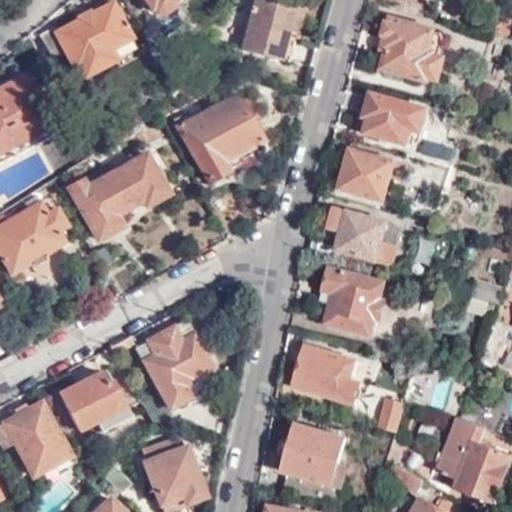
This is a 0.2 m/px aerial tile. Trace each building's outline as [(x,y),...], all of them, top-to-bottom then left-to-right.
[(123,20),(130,16),(121,0),(108,0),(55,29),(52,24),(39,31),(51,54),(66,48),(74,63),(79,62),(84,71),(114,55),(111,50),(133,38),(123,20)] [(160,13),(178,0),(147,0),(153,7),(155,5),(160,13)] [(288,29),(294,8),(267,0),(254,0),(241,48),(280,58),(288,29)] [(304,10),(294,8),(288,29),(298,31),(304,10)] [(434,28),(391,17),(383,48),(388,48),(383,68),(427,79),(429,75),(441,78),(445,58),(438,56),(439,53),(444,54),(447,40),(443,39),(444,33),(434,31),(434,28)] [(280,58),(290,61),(298,31),(288,29),(280,58)] [(0,150),(10,146),(33,134),(53,124),(26,73),(0,86),(0,150)] [(422,132),(427,109),(371,94),(364,117),(368,118),(365,133),(406,144),(409,129),(422,132)] [(265,143),(240,97),(177,130),(205,184),(229,172),(226,163),(265,143)] [(38,143),(33,134),(10,146),(15,154),(38,143)] [(423,143),(420,154),(444,160),(447,149),(423,143)] [(129,159),(122,149),(101,161),(104,166),(113,162),(115,167),(129,159)] [(383,199),(393,161),(349,149),(339,188),(383,199)] [(171,194),(148,155),(88,189),(84,181),(69,190),(98,241),(122,229),(116,217),(144,201),(148,207),(171,194)] [(69,222),(52,193),(0,223),(0,250),(11,270),(31,259),(34,265),(48,257),(45,251),(65,239),(59,228),(69,222)] [(389,263),(393,245),(381,241),(386,222),(335,208),(330,228),(342,232),(338,250),(389,263)] [(380,300),(385,283),(330,268),(322,300),(332,303),(328,322),(371,333),(374,323),(380,324),(386,302),(380,300)] [(474,280),(466,311),(490,317),(498,286),(474,280)] [(208,366),(191,335),(180,341),(171,327),(146,340),(154,354),(141,361),(167,408),(188,398),(191,402),(202,392),(204,385),(205,377),(202,368),(208,366)] [(0,359),(10,354),(0,337),(0,359)] [(350,380),(355,360),(307,346),(300,352),(296,362),(301,370),(297,386),(356,402),(360,383),(350,380)] [(127,418),(103,370),(56,395),(76,432),(88,426),(95,435),(127,418)] [(396,432),(405,404),(390,401),(381,428),(396,432)] [(29,476),(66,457),(39,403),(0,422),(0,447),(13,443),(29,476)] [(475,511),(511,511),(511,438),(461,417),(439,473),(459,480),(452,498),(475,511)] [(289,472),(284,491),(296,493),(337,501),(340,485),(334,484),(346,439),(296,425),(293,436),(285,438),(281,444),(279,449),(282,455),(287,459),(284,471),(289,472)] [(145,464),(185,449),(180,438),(141,453),(145,464)] [(186,449),(185,449),(145,464),(161,504),(184,496),(187,504),(205,497),(186,449)] [(415,490),(422,479),(392,461),(385,472),(415,490)] [(75,474),(85,469),(81,462),(71,468),(75,474)] [(105,475),(119,496),(131,485),(116,462),(105,475)] [(413,511),(446,511),(450,505),(441,499),(435,508),(430,504),(435,496),(429,493),(423,501),(421,499),(413,511)] [(120,511),(110,501),(98,511),(120,511)] [(309,511),(301,511),(301,503),(281,501),(281,507),(271,506),(269,511),(309,511)]
